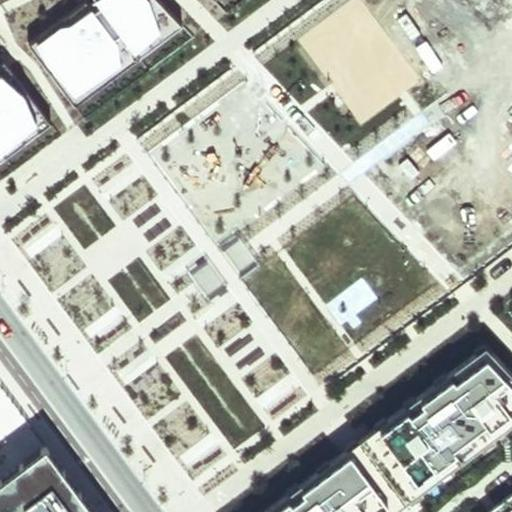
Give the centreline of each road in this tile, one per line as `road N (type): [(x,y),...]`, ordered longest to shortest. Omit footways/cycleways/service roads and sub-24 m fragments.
road 1 (residential): [(511,275),(195,511)]
road 2 (residential): [(284,0),(0,207)]
road 3 (residential): [(147,511),(0,314)]
